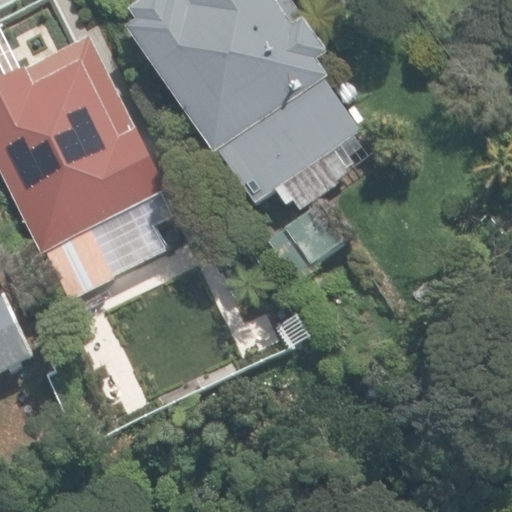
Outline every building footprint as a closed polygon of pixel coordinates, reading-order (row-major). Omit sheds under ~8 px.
[(222,158),(258,209),(364,135),(329,85),(332,83),(321,66),(331,59),(308,27),(299,33),(275,0),(183,0),(176,5),(171,0),(165,0),(137,20),(143,29),(133,36),(219,160),(222,158)] [(46,256),(71,305),(117,283),(93,234),(170,196),(93,40),(0,85),(0,173),(42,258),(46,256)] [(290,233),(314,267),(347,244),(323,210),(290,233)] [(0,379),(38,362),(9,299),(5,301),(0,289),(0,379)] [(80,327),(107,388),(150,368),(123,308),(80,327)]
